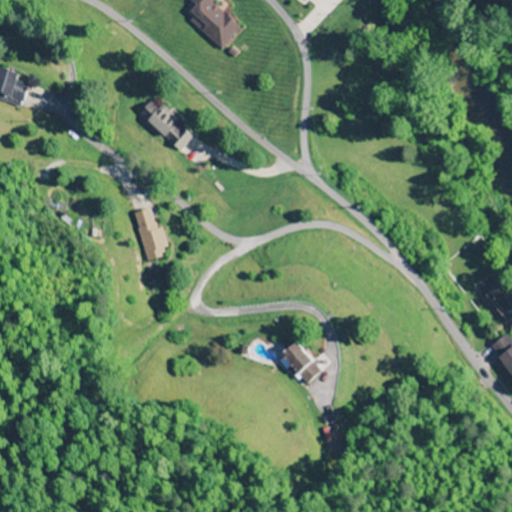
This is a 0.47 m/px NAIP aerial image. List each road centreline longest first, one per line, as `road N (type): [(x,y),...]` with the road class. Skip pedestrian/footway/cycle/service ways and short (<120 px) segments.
road 1 (residential): [(511,405),(402,258),(307,174)]
road 2 (residential): [(96,0),(307,174)]
